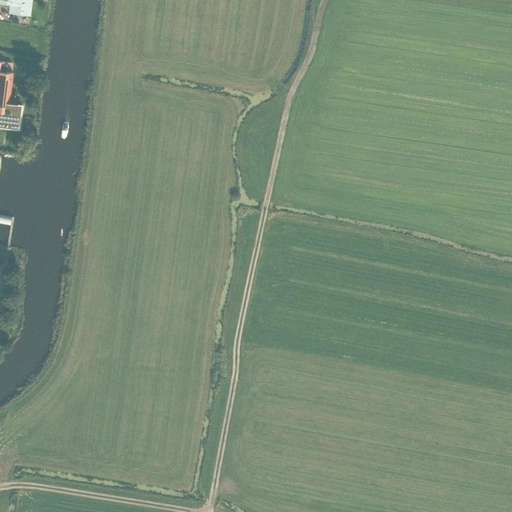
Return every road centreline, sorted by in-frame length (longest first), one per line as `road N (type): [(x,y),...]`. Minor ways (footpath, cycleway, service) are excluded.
road 1 (track): [(209,511),(277,143),(322,0)]
road 2 (track): [(0,489),(203,511)]
